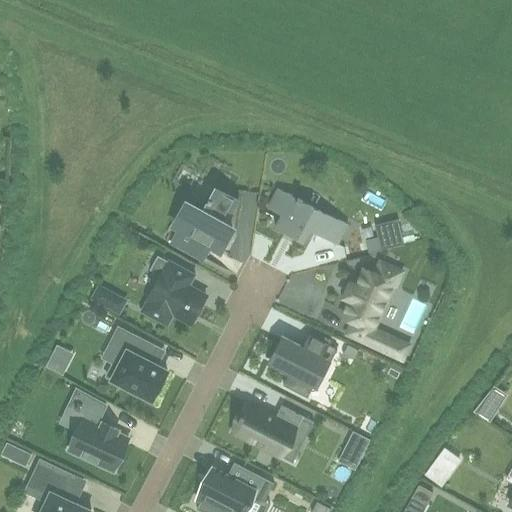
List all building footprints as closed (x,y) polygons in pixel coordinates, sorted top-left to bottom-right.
[(203,212),(191,205),(186,202),(174,224),(179,227),(171,241),(202,258),(203,257),(210,244),(216,248),(220,250),(221,250),(221,249),(231,231),(230,233),(233,233),(239,194),(237,194),(236,199),(216,189),(211,199),(209,198),(207,202),(209,203),(203,212)] [(348,225),(287,193),(276,213),(281,215),(275,227),(303,242),(309,230),(337,244),(348,225)] [(167,326),(174,313),(188,321),(192,313),(196,314),(206,297),(188,287),(195,275),(168,260),(168,261),(157,256),(150,270),(160,275),(141,311),(167,326)] [(353,321),(347,333),(375,346),(382,332),(377,330),(397,286),(395,285),(402,271),(380,261),(374,273),(364,268),(356,285),(350,282),(343,296),(350,299),(342,316),(353,321)] [(152,400),(167,370),(146,359),(154,344),(118,326),(109,343),(121,349),(106,376),(152,400)] [(285,337),(271,365),(288,374),(283,385),(307,398),(326,360),(330,363),(337,349),(328,344),(330,340),(311,330),(303,346),(285,337)] [(129,439),(116,433),(117,429),(103,422),(101,426),(96,424),(99,418),(100,418),(106,405),(78,390),(71,405),(86,412),(68,449),(114,471),(129,439)] [(304,440),(313,422),(281,405),(275,417),(248,403),(242,415),(241,415),(239,420),(233,432),(279,456),(291,433),(304,440)] [(273,480),(233,460),(226,473),(212,466),(197,496),(200,498),(196,506),(206,511),(217,511),(219,508),(227,511),(240,511),(251,492),(263,498),(273,480)] [(38,464),(28,485),(45,493),(36,511),(90,511),(91,511),(59,496),(68,478),(38,464)] [(447,475),(432,464),(425,474),(440,485),(447,475)] [(426,505),(433,492),(419,485),(412,497),(426,505)] [(328,511),(330,509),(316,501),(310,511),(328,511)]
